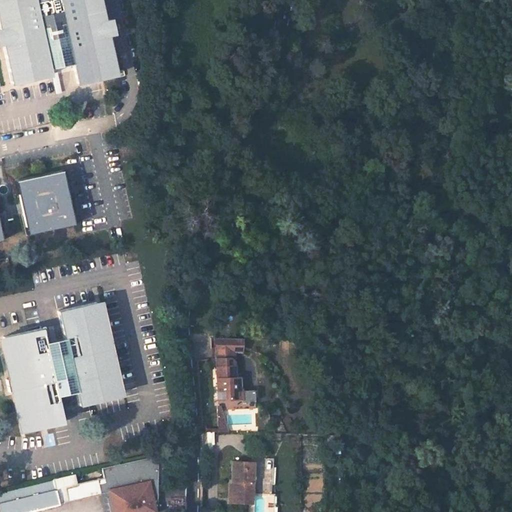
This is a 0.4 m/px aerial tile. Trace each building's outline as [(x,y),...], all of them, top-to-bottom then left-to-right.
[(28,0),(0,0),(0,53),(9,91),(47,83),(45,76),(70,71),(74,90),(100,84),(113,82),(103,41),(100,28),(94,0),(53,0),(54,2),(30,8),(28,1),(28,0)] [(107,27),(100,28),(103,41),(110,39),(107,27)] [(64,171),(17,180),(22,205),(29,234),(75,223),(64,171)] [(56,318),(62,346),(41,350),(38,338),(0,346),(21,440),(60,431),(54,405),(74,400),(77,413),(114,405),(95,310),(56,318)] [(229,338),(216,338),(216,358),(229,358),(231,358),(234,360),(234,357),(233,351),(230,350),(229,338)] [(242,339),(229,338),(230,350),(233,351),(243,351),(242,339)] [(229,358),(216,358),(217,385),(222,389),(222,398),(242,397),(242,400),(253,399),(253,389),(247,389),(242,389),(239,388),(239,377),(235,377),(234,360),(231,358),(229,358)] [(221,403),(218,403),(218,431),(227,432),(221,403)] [(273,458),(261,458),(260,483),(272,483),(273,458)] [(156,509),(155,460),(100,474),(102,484),(75,490),(73,480),(51,485),(57,509),(110,497),(113,511),(151,511),(151,510),(156,509)] [(252,502),(253,462),(232,461),(231,481),(235,481),(234,501),(252,502)] [(51,485),(0,497),(0,511),(50,511),(57,511),(57,509),(51,485)]
